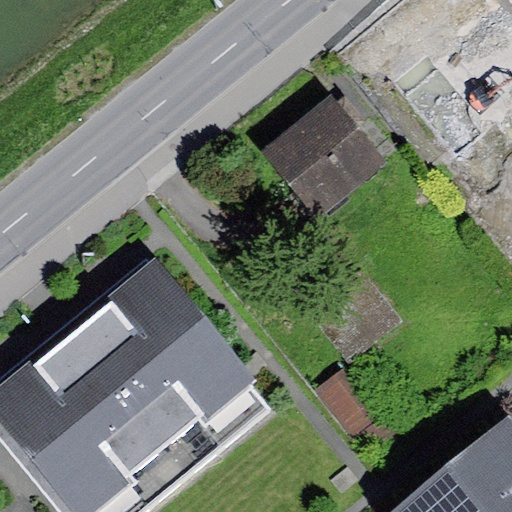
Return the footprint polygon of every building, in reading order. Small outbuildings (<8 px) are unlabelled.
[(437,35),(399,65),(450,129),(454,126),(462,134),(471,141),(480,145),(490,145),(499,144),(508,141),(511,135),(511,132),(505,120),(509,116),(511,109),(511,102),(511,100),(511,92),(511,91),(511,0),(470,0),(432,28),(437,35)] [(332,97),(263,153),(318,220),(387,163),(332,97)] [(156,256),(0,378),(0,433),(62,511),(146,511),(273,412),(252,386),(257,382),(156,256)] [(348,360),(401,322),(356,260),(303,299),(348,360)] [(344,371),(317,391),(355,442),(363,436),(374,450),(398,432),(387,418),(382,421),(344,371)] [(511,511),(511,419),(510,416),(393,511),(511,511)] [(347,470),(332,483),(343,496),(358,484),(347,470)]
